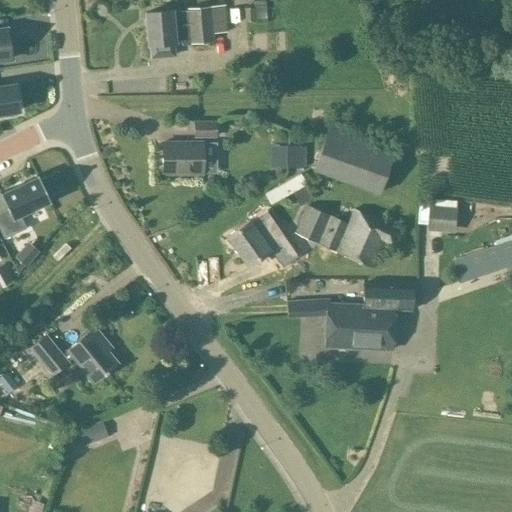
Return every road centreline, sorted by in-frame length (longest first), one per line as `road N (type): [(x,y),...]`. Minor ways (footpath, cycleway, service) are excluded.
road 1 (residential): [(316,511),(113,218),(77,125)]
road 2 (unknown): [(355,511),(434,286)]
road 3 (residential): [(77,125),(65,0)]
